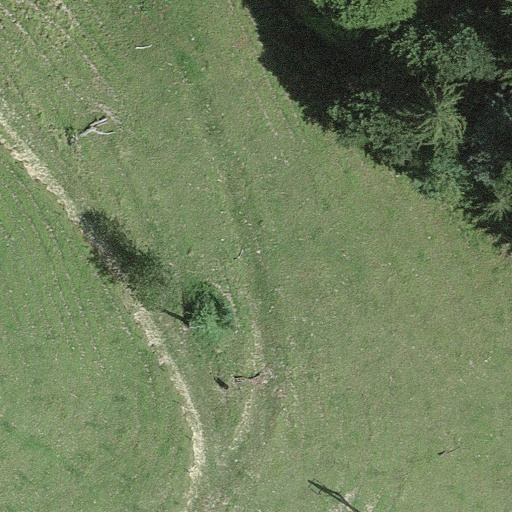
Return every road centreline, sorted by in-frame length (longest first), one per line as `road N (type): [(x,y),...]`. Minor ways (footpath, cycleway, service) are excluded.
road 1 (track): [(0,100),(42,142),(144,283),(200,393),(210,447),(198,511)]
road 2 (track): [(204,479),(258,425),(271,384),(272,339),(261,264),(192,71)]
